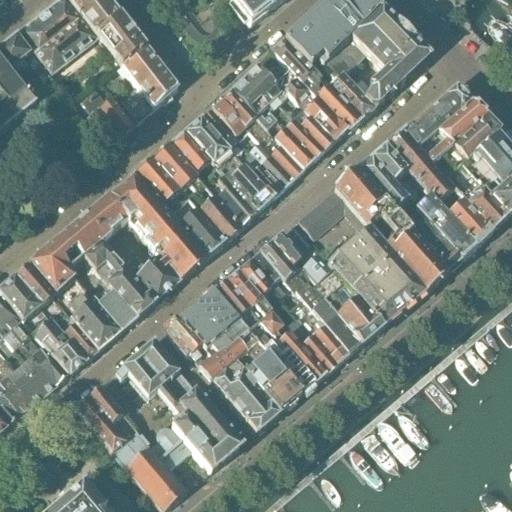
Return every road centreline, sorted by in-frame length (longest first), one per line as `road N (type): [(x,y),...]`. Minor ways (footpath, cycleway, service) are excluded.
road 1 (residential): [(150,329),(458,59)]
road 2 (tertiary): [(263,463),(511,247)]
road 3 (residential): [(0,276),(202,99)]
road 4 (residential): [(263,463),(150,329)]
road 5 (residential): [(30,432),(150,329)]
road 6 (residential): [(202,99),(315,0)]
road 7 (residential): [(202,99),(122,0)]
